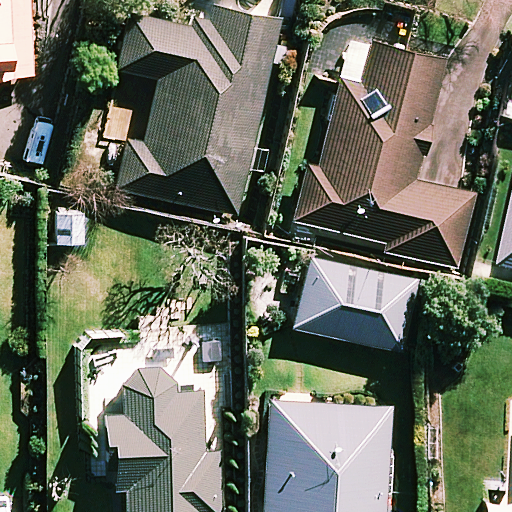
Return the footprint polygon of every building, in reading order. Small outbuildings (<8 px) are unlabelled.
[(0,0),(0,67),(32,67),(30,0),(0,0)] [(279,10),(234,0),(206,0),(202,21),(126,4),(114,60),(154,69),(140,132),(125,129),(114,180),(236,207),(279,10)] [(443,46),(370,29),(359,73),(338,68),(317,156),(306,154),(292,214),(383,235),(381,246),(457,264),(475,186),(413,172),(443,46)] [(511,221),(501,268),(511,270),(511,221)] [(417,271),(307,246),(291,318),(400,343),(417,271)] [(121,364),(119,367),(120,402),(105,402),(107,480),(123,479),(123,511),(206,511),(207,510),(221,509),(219,445),(202,446),(201,382),(168,383),(167,366),(165,363),(162,360),(159,358),(156,356),(152,355),(148,354),(145,354),(141,354),(137,355),(134,356),(130,357),(127,359),(124,361),(121,364)] [(382,511),(388,399),(264,392),(258,511),(382,511)]
